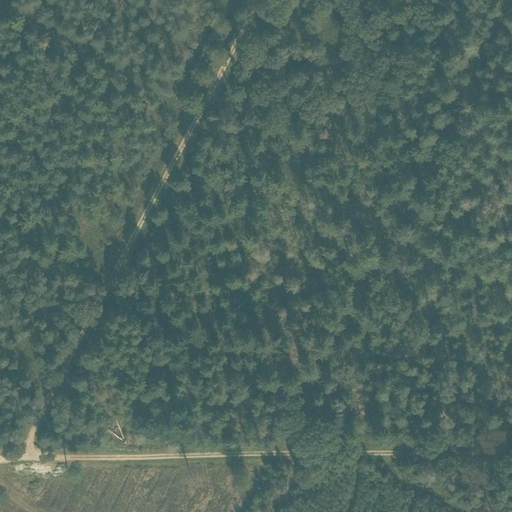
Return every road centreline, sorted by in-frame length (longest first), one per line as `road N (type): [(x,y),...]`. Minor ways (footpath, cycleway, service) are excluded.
road 1 (track): [(17,458),(511,450)]
road 2 (track): [(48,399),(195,121)]
road 3 (track): [(195,121),(259,0)]
